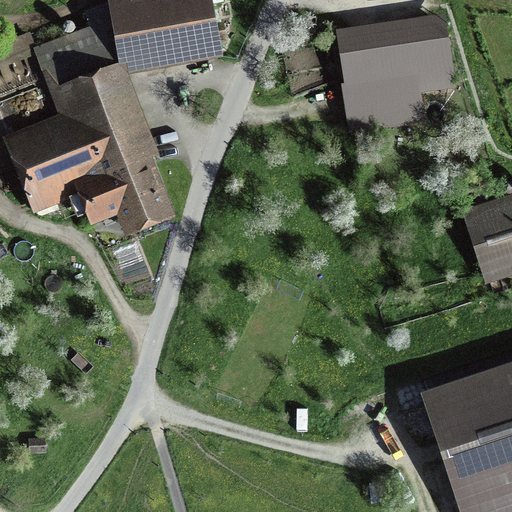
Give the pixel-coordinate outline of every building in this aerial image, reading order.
[(214,52),(205,0),(158,0),(112,8),(123,68),(214,52)] [(408,30),(408,31),(338,41),(344,81),(390,74),(392,87),(450,78),(442,25),(408,30)] [(97,52),(44,73),(62,121),(7,143),(35,211),(82,192),(93,218),(117,208),(124,226),(162,211),(99,51),(97,52)] [(486,279),(511,270),(511,200),(466,216),(486,279)] [(429,405),(464,511),(511,511),(511,365),(490,373),(494,383),(429,405)]
